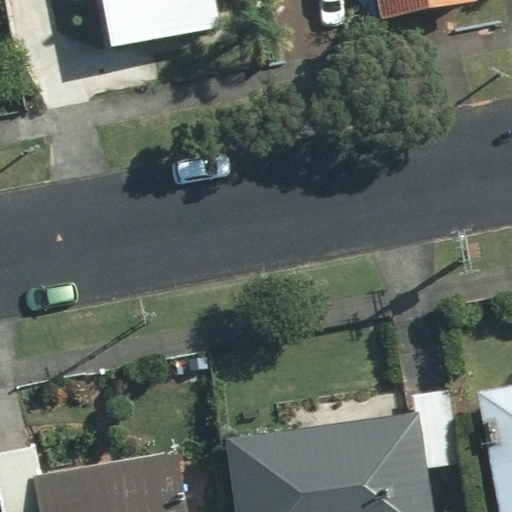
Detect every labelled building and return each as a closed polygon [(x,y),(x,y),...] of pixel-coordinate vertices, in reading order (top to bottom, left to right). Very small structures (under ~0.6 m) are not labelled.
[(82,0),(20,0),(31,88),(92,80),(82,0)] [(104,0),(113,49),(224,30),(218,0),(104,0)] [(376,0),(382,29),(470,13),(467,0),(376,0)] [(511,511),(511,394),(469,403),(490,511),(511,511)] [(422,511),(410,420),(217,448),(226,511),(422,511)] [(179,511),(172,462),(25,484),(29,511),(179,511)]
